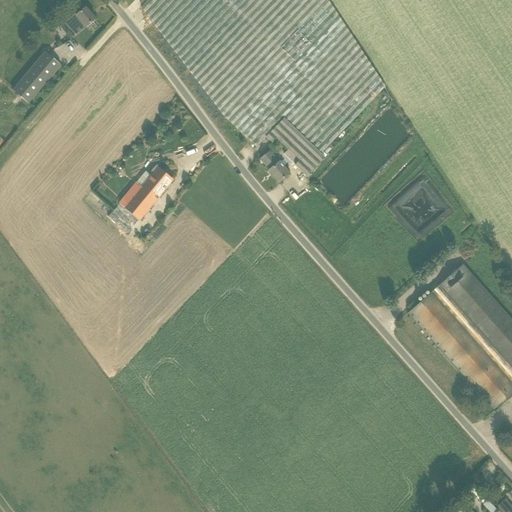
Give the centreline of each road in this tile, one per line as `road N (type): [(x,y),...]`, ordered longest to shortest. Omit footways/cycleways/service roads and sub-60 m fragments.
road 1 (unclassified): [(511,479),(234,162),(109,0)]
road 2 (track): [(125,19),(0,161)]
